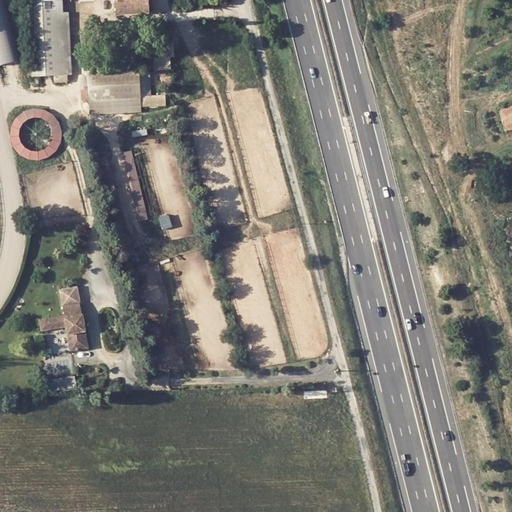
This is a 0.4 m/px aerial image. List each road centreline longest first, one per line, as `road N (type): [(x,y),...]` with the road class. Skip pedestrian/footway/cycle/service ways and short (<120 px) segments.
road 1 (unclassified): [(380,511),(243,0)]
road 2 (motorway): [(471,511),(337,0)]
road 3 (motorway): [(294,0),(420,511)]
